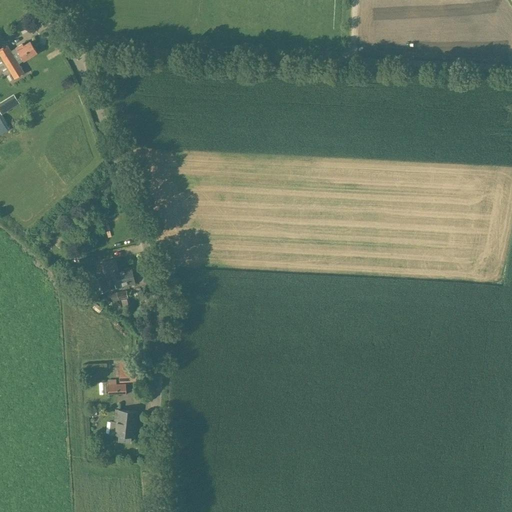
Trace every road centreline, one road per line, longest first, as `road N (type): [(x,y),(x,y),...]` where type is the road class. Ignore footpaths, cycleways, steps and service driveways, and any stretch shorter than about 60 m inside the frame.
road 1 (unclassified): [(158,511),(155,291),(113,143),(68,39)]
road 2 (unclassified): [(511,65),(68,39)]
